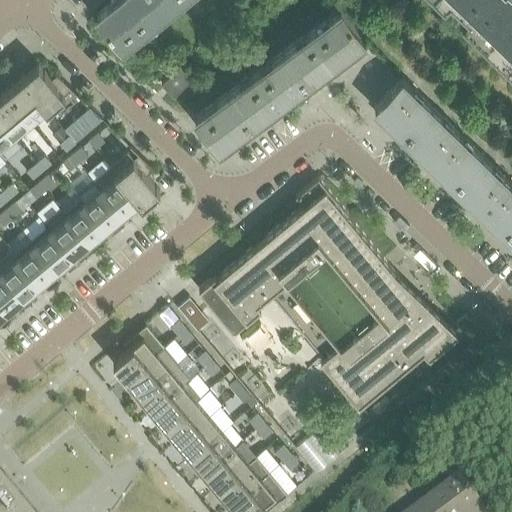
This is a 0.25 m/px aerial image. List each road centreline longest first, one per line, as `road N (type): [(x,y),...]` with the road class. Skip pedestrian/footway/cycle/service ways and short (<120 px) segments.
road 1 (residential): [(224,200),(318,135),(336,137),(511,306)]
road 2 (residential): [(0,385),(224,200)]
road 3 (residential): [(24,4),(224,200)]
